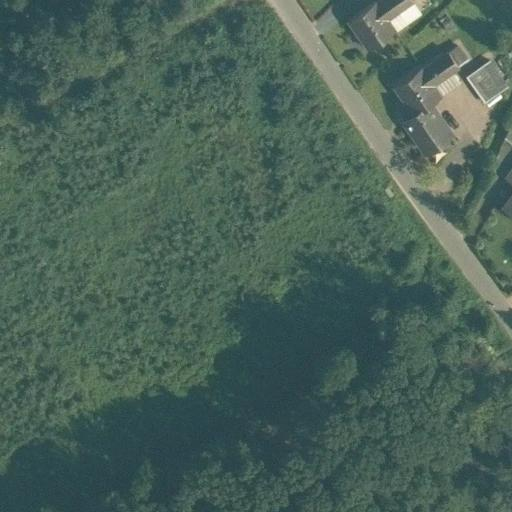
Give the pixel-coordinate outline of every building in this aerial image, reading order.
[(418,0),(381,0),(350,22),(370,51),(399,31),(391,21),(419,1),(418,0)] [(456,134),(435,106),(446,98),(438,86),(466,66),(454,49),(426,68),(423,64),(393,85),(415,116),(405,123),(427,154),(456,134)] [(467,72),(484,99),(509,84),(491,56),(467,72)] [(511,139),(511,115),(502,134),(511,139)] [(511,218),(511,172),(507,179),(511,181),(511,194),(501,211),(511,218)]
